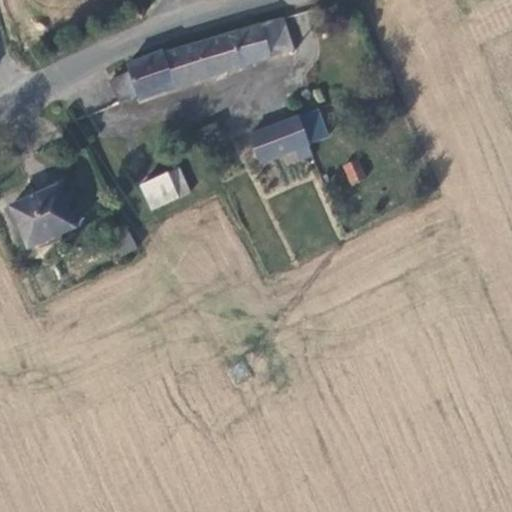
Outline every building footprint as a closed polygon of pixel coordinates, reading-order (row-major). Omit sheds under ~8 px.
[(139,106),(290,55),(280,29),(278,25),(176,60),(172,57),(128,74),(130,82),(112,88),(118,106),(137,100),(139,106)] [(312,110),(234,137),(249,167),(324,143),(312,110)] [(343,163),(348,184),(364,180),(360,159),(343,163)] [(143,194),(155,218),(193,200),(182,176),(143,194)] [(72,230),(55,191),(10,210),(26,249),(72,230)] [(137,261),(125,237),(111,244),(123,268),(137,261)]
